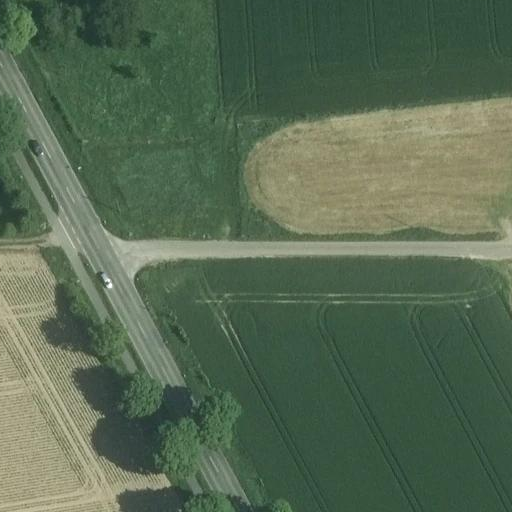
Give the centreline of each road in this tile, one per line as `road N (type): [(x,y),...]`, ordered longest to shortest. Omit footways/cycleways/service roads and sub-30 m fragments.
road 1 (unclassified): [(99,254),(172,246),(511,252)]
road 2 (secondary): [(234,511),(99,254)]
road 3 (secondary): [(99,254),(0,65)]
